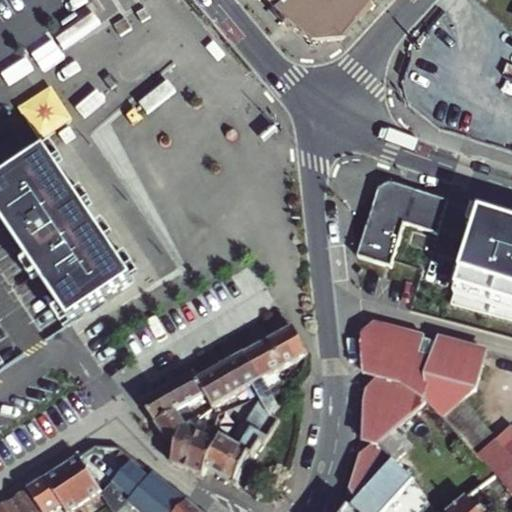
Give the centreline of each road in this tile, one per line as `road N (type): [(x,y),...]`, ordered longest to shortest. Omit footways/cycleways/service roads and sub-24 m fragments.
road 1 (secondary): [(316,112),(312,174),(333,411),(327,470),(312,511)]
road 2 (secondary): [(511,186),(367,138),(316,112)]
road 3 (residential): [(260,300),(124,383),(101,417)]
road 4 (tertiary): [(418,0),(316,112)]
road 5 (residential): [(101,417),(217,511)]
road 6 (secondary): [(316,112),(218,0)]
road 7 (residential): [(0,484),(101,417)]
